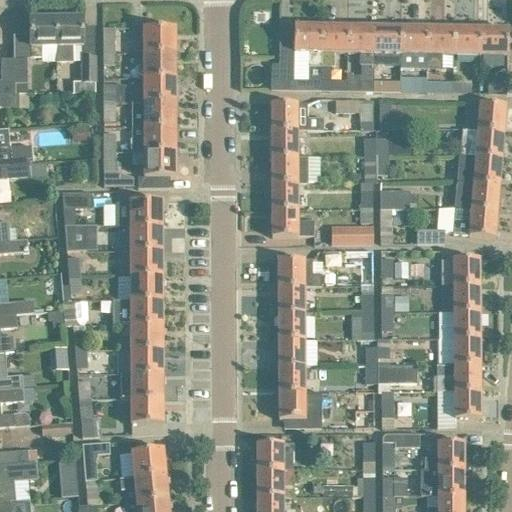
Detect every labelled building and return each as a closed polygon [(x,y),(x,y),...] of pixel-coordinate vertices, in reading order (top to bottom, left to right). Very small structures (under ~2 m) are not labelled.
[(56,21),(30,21),(30,25),(30,40),(31,61),(41,61),(41,49),(56,49),(56,23),(56,21)] [(56,49),(56,65),(72,65),(72,48),(82,48),(83,48),(83,30),(82,21),(56,21),(56,23),(56,49)] [(270,69),(269,94),(318,95),(318,82),(319,69),(319,67),(319,54),(320,54),(320,34),(321,29),(295,28),(295,33),(294,44),(294,54),(306,54),(306,82),(294,82),(294,69),(278,69),(270,69)] [(319,67),(319,69),(332,69),(336,69),(336,55),(347,55),(348,34),(348,29),(321,29),(320,34),(320,54),(319,54),(319,67)] [(347,83),(346,95),(372,95),(373,83),(373,77),(373,67),(374,35),(374,29),(348,29),(348,34),(347,55),(361,54),(361,77),(352,77),(353,75),(347,75),(347,83)] [(374,35),(373,67),(399,68),(399,30),(374,29),(374,35)] [(175,55),(175,30),(143,30),(143,55),(175,55)] [(426,72),(427,30),(399,30),(399,68),(399,71),(426,72)] [(453,57),(453,31),(427,30),(426,72),(440,72),(440,57),(453,57)] [(102,49),(114,49),(115,31),(102,31),(102,49)] [(480,57),(481,31),(453,31),(453,57),(480,57)] [(507,58),(507,32),(481,31),(480,57),(507,58)] [(114,49),(102,49),(102,68),(114,68),(114,49)] [(175,80),(175,55),(143,55),(143,80),(175,80)] [(80,84),(73,84),(73,96),(95,96),(95,58),(82,59),(80,59),(80,84)] [(1,83),(0,82),(0,97),(15,97),(13,61),(0,61),(1,72),(1,83)] [(27,61),(13,61),(15,97),(18,97),(27,97),(27,86),(27,61)] [(425,96),(425,83),(426,79),(399,79),(399,83),(398,96),(425,96)] [(175,105),(175,80),(143,80),(143,105),(169,105),(175,105)] [(318,82),(318,95),(346,95),(347,83),(331,82),(318,82)] [(373,83),(372,95),(398,96),(399,83),(373,83)] [(452,97),(452,84),(425,83),(425,96),(452,97)] [(452,97),(471,97),(472,84),(452,84),(452,97)] [(102,106),(115,105),(115,87),(102,87),(102,106)] [(0,110),(19,110),(18,97),(15,97),(0,97),(0,110)] [(372,134),(372,103),(336,103),(336,115),(359,115),(360,134),(372,134)] [(102,106),(102,124),(122,124),(122,105),(115,105),(102,106)] [(169,105),(143,105),(132,106),(132,129),(175,129),(175,105),(169,105)] [(307,120),(307,106),(271,106),(271,133),(297,133),(323,132),(323,120),(307,120)] [(397,125),(397,106),(378,106),(378,125),(397,125)] [(506,108),(500,107),(480,106),(478,133),(503,135),(506,108)] [(176,153),(175,129),(132,129),(132,154),(176,153)] [(0,169),(29,167),(29,166),(33,166),(31,148),(10,150),(8,131),(0,132),(0,169)] [(297,159),(297,133),(271,133),(271,159),(297,159)] [(476,159),(501,162),(503,135),(478,133),(476,159)] [(103,154),(116,154),(116,137),(103,137),(103,154)] [(364,157),(375,157),(375,141),(363,141),(364,157)] [(375,157),(387,157),(387,141),(375,141),(375,157)] [(176,153),(132,154),(132,168),(143,168),(143,180),(138,180),(138,191),(170,191),(170,180),(176,179),(176,153)] [(116,154),(103,154),(103,188),(116,188),(116,154)] [(387,157),(375,157),(364,157),(364,183),(375,183),(375,178),(388,178),(387,157)] [(501,162),(476,159),(458,158),(456,185),(458,185),(493,188),(499,188),(501,162)] [(297,160),(297,159),(271,159),(272,185),(297,186),(308,185),(308,160),(297,160)] [(0,169),(0,182),(31,180),(29,167),(0,169)] [(375,186),(375,183),(364,183),(361,184),(360,209),(372,209),(372,186),(375,186)] [(297,211),(297,186),(272,185),(272,212),(297,211)] [(499,188),(493,188),(458,185),(456,185),(454,211),(471,212),(497,214),(499,188)] [(380,209),(410,210),(410,192),(380,191),(380,209)] [(75,212),(92,212),(92,196),(62,196),(64,229),(76,229),(75,212)] [(130,203),(130,207),(116,207),(116,229),(130,229),(162,229),(162,203),(130,203)] [(372,209),(360,209),(360,227),(372,227),(372,209)] [(297,211),(272,212),(272,240),(298,240),(298,238),(314,238),(313,223),(297,224),(297,211)] [(497,214),(471,212),(454,211),(452,237),(495,241),(497,214)] [(380,231),(391,230),(391,227),(394,227),(394,215),(380,215),(380,231)] [(0,243),(17,242),(16,230),(9,231),(8,224),(0,225),(0,243)] [(88,229),(76,229),(64,229),(66,253),(78,253),(87,253),(88,229)] [(162,253),(162,229),(130,229),(130,253),(162,253)] [(331,248),(373,248),(372,230),(331,230),(331,248)] [(417,232),(417,246),(445,246),(444,232),(417,232)] [(0,256),(28,255),(27,242),(17,243),(17,242),(0,243),(0,256)] [(68,280),(80,278),(78,253),(66,253),(68,280)] [(162,278),(162,253),(130,253),(130,278),(162,278)] [(479,261),(472,261),(453,261),(453,288),(479,288),(479,261)] [(313,277),(313,262),(278,263),(278,288),(304,288),(321,288),(321,277),(313,277)] [(380,281),(393,281),(392,262),(379,262),(380,281)] [(325,276),(325,286),(334,286),(334,276),(325,276)] [(80,278),(68,280),(70,299),(82,297),(80,278)] [(162,302),(162,278),(130,278),(130,303),(162,302)] [(361,315),(373,315),(373,286),(361,287),(361,315)] [(304,316),(304,288),(278,288),(278,316),(304,316)] [(480,314),(479,288),(453,288),(453,315),(480,314)] [(381,315),(393,315),(393,289),(380,290),(381,315)] [(405,300),(395,300),(395,313),(405,313),(405,300)] [(162,302),(130,303),(113,303),(113,328),(130,327),(162,327),(162,302)] [(75,305),(74,303),(63,304),(64,313),(65,330),(72,329),(77,329),(75,305)] [(0,318),(16,317),(15,305),(8,306),(0,306),(0,318)] [(48,314),(49,323),(52,322),(53,330),(65,330),(64,313),(48,314)] [(453,315),(453,316),(445,316),(445,342),(453,342),(480,341),(480,314),(453,315)] [(361,316),(346,316),(346,325),(353,325),(353,342),(374,342),(373,315),(361,315),(361,316)] [(381,342),(385,342),(393,342),(393,315),(381,315),(381,342)] [(304,342),(304,316),(278,316),(279,342),(304,342)] [(16,317),(0,318),(0,331),(17,330),(16,317)] [(162,352),(162,327),(130,327),(130,352),(162,352)] [(84,328),(77,329),(72,329),(74,353),(87,352),(84,328)] [(0,355),(9,355),(9,356),(14,355),(12,338),(1,339),(0,339),(0,355)] [(480,367),(480,341),(453,342),(454,367),(480,367)] [(304,369),(304,342),(279,342),(279,369),(304,369)] [(353,342),(353,343),(356,343),(356,369),(365,369),(374,368),(377,368),(381,368),(381,342),(374,342),(353,342)] [(390,350),(385,350),(385,342),(381,342),(381,368),(390,368),(390,350)] [(87,352),(74,353),(76,372),(88,371),(87,352)] [(162,377),(162,352),(130,352),(130,377),(162,377)] [(0,355),(0,392),(34,390),(33,378),(7,380),(5,356),(9,356),(9,355),(0,355)] [(437,368),(437,380),(433,380),(433,395),(454,394),(474,394),(480,394),(480,367),(454,367),(437,368)] [(377,368),(374,368),(365,369),(365,387),(377,387),(377,368)] [(390,368),(381,368),(377,368),(377,387),(377,396),(389,396),(389,387),(404,387),(404,368),(390,368)] [(304,394),(304,369),(279,369),(279,394),(285,394),(304,394)] [(162,377),(130,377),(121,377),(120,401),(136,401),(163,401),(162,377)] [(78,402),(91,401),(89,384),(77,385),(78,402)] [(34,390),(0,392),(0,430),(14,429),(13,417),(1,418),(0,406),(35,403),(34,390)] [(304,394),(285,394),(279,394),(279,422),(283,422),(283,432),(321,432),(321,396),(304,396),(304,394)] [(480,394),(474,394),(454,394),(454,421),(480,421),(480,394)] [(91,401),(78,402),(80,421),(92,421),(91,401)] [(120,401),(120,402),(131,402),(131,427),(163,427),(163,401),(136,401),(120,401)] [(381,422),(393,422),(393,403),(381,403),(381,422)] [(72,436),(71,422),(45,425),(46,438),(72,436)] [(83,439),(106,438),(105,423),(82,424),(83,439)] [(419,450),(420,437),(386,437),(382,442),(382,463),(394,463),(394,450),(419,450)] [(464,445),(438,445),(438,461),(426,461),(426,473),(464,472),(464,445)] [(82,447),(85,485),(97,483),(96,465),(98,458),(97,446),(82,447)] [(283,447),(282,446),(257,446),(257,473),(294,472),(293,447),(283,447)] [(363,472),(374,472),(374,446),(363,446),(363,472)] [(163,451),(156,452),(131,454),(134,479),(165,476),(163,451)] [(0,467),(38,465),(37,454),(28,455),(27,453),(0,455),(0,467)] [(76,462),(61,463),(61,471),(62,474),(77,473),(76,462)] [(38,465),(0,467),(0,505),(9,505),(29,503),(28,490),(0,493),(0,480),(30,478),(29,474),(61,471),(61,463),(38,465)] [(294,488),(294,472),(257,473),(257,499),(283,499),(283,487),(294,488)] [(363,472),(363,481),(357,481),(357,499),(363,499),(375,499),(374,472),(363,472)] [(464,472),(426,473),(422,473),(422,499),(438,499),(464,499),(464,472)] [(134,479),(119,481),(121,493),(124,493),(125,505),(168,501),(165,476),(134,479)] [(382,499),(407,499),(407,480),(382,481),(382,499)] [(87,509),(100,508),(97,483),(85,485),(87,509)] [(292,511),(293,499),(283,499),(257,499),(257,511),(292,511)] [(374,511),(375,499),(363,499),(362,511),(374,511)] [(393,511),(394,507),(402,507),(402,504),(407,504),(407,499),(382,499),(381,511),(393,511)] [(464,511),(464,499),(438,499),(438,511),(429,511),(428,511),(464,511)] [(168,511),(168,501),(125,505),(125,511),(168,511)]
